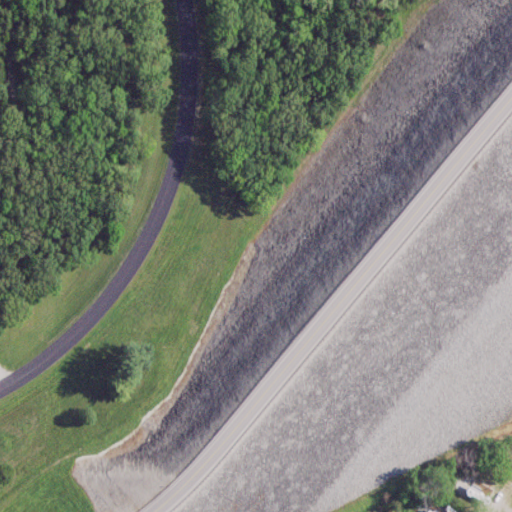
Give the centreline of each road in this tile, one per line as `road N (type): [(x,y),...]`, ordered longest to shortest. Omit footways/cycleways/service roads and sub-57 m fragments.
road 1 (secondary): [(511,126),(202,492),(175,511)]
road 2 (residential): [(184,0),(177,121),(149,225),(61,341),(0,385)]
